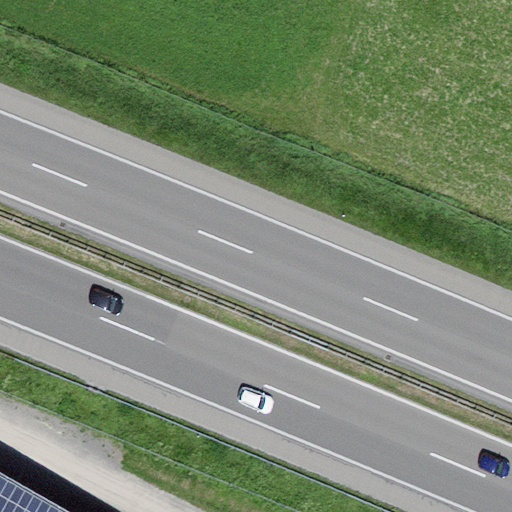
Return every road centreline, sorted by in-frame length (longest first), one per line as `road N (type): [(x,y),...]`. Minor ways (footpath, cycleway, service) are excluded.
road 1 (motorway): [(511,361),(0,150)]
road 2 (motorway): [(0,279),(511,489)]
road 3 (track): [(168,511),(0,437)]
